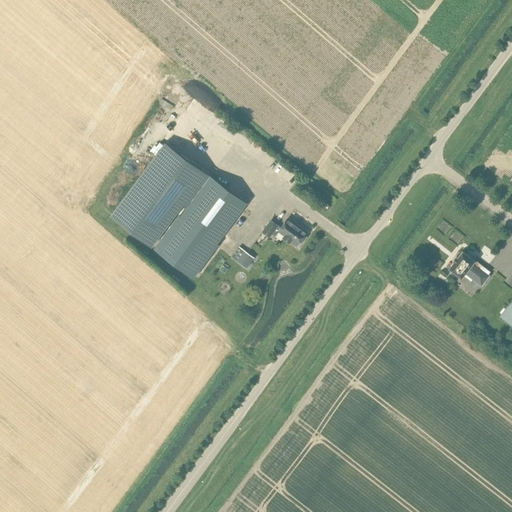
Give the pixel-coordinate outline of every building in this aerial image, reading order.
[(193,275),(248,202),(210,174),(165,142),(110,216),(151,247),(182,205),(186,208),(156,248),(193,275)] [(326,211),(330,206),(325,202),(321,207),(326,211)] [(294,222),(288,217),(280,228),(277,225),(271,220),(263,231),(269,236),(271,233),(275,236),(279,231),(285,235),(283,237),(290,242),(291,240),(297,245),(300,242),(302,243),(307,236),(305,235),(307,232),(301,227),(302,225),(295,221),(294,222)] [(231,256),(241,264),(249,253),(239,246),(231,256)] [(469,259),(470,257),(462,251),(457,257),(456,256),(453,260),(454,261),(449,267),(461,277),(465,273),(481,285),(489,275),(480,267),(480,266),(480,265),(479,264),(478,263),(477,262),(476,262),(474,262),(473,262),(469,259)] [(511,323),(511,299),(501,314),(511,323)]
